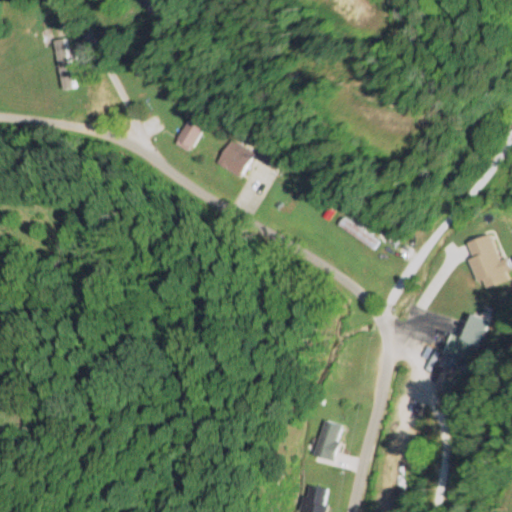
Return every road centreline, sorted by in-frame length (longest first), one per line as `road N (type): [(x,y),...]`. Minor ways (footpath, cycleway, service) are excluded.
road 1 (residential): [(354,511),(382,398),(383,317),(306,252),(137,150)]
road 2 (residential): [(383,317),(511,103)]
road 3 (residential): [(137,150),(87,0)]
road 4 (residential): [(137,150),(0,124)]
